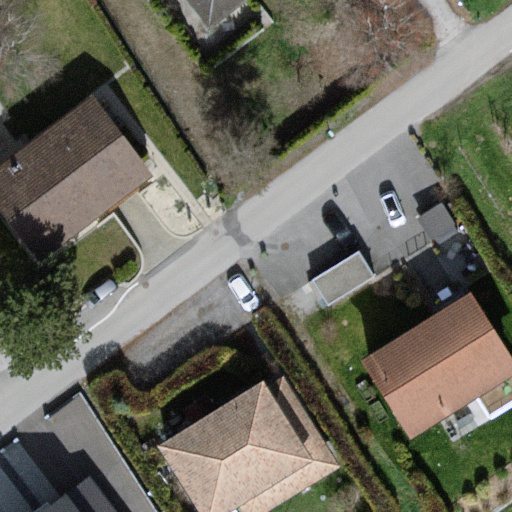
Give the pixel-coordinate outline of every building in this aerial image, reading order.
[(189,0),(212,32),(256,0),(189,0)] [(0,242),(22,273),(149,183),(87,97),(22,143),(0,112),(0,242)] [(365,376),(414,450),(511,385),(511,378),(467,310),(365,376)] [(167,456),(202,511),(256,511),(339,461),(288,381),(167,456)] [(76,511),(61,491),(32,511),(76,511)]
